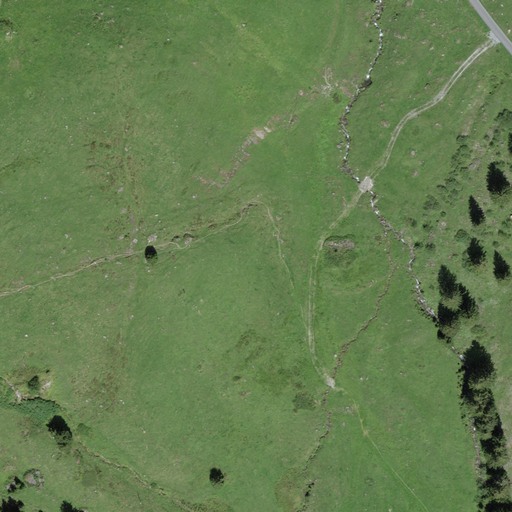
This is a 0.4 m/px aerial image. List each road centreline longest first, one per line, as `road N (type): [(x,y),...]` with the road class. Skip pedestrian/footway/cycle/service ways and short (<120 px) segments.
road 1 (track): [(310,321),(313,253),(322,237),(374,173),(406,116),(444,92),(500,35)]
road 2 (track): [(364,432),(349,397),(312,359),(310,321)]
